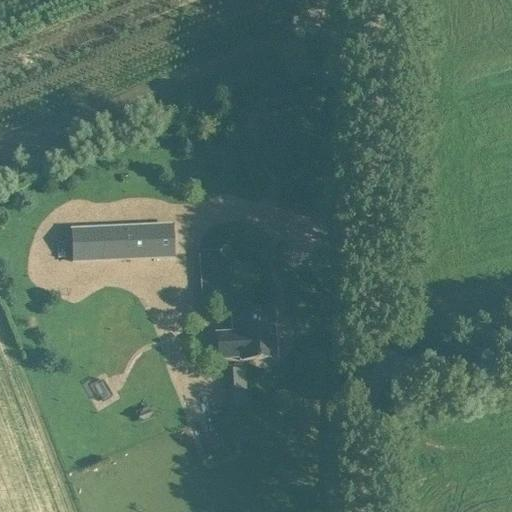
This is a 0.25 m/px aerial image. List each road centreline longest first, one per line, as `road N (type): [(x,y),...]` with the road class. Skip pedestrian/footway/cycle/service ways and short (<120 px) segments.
road 1 (unclassified): [(361,377),(364,0)]
road 2 (unclassified): [(361,377),(511,341)]
road 3 (unclassified): [(361,511),(361,377)]
